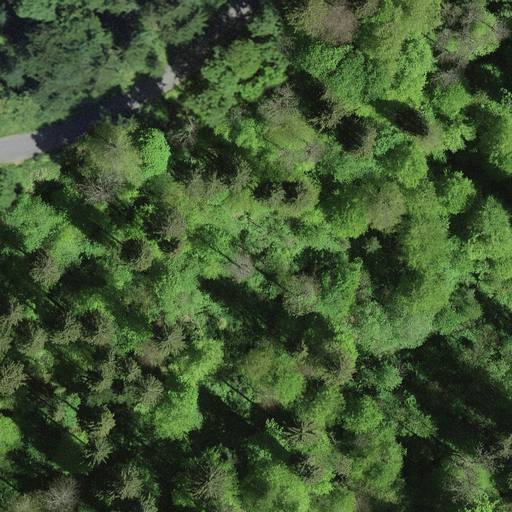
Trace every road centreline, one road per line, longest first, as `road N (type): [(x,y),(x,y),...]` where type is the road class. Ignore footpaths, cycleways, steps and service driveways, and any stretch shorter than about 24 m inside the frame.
road 1 (track): [(511,309),(128,457),(80,470),(0,475)]
road 2 (tertiary): [(251,0),(162,82),(53,139),(0,150)]
